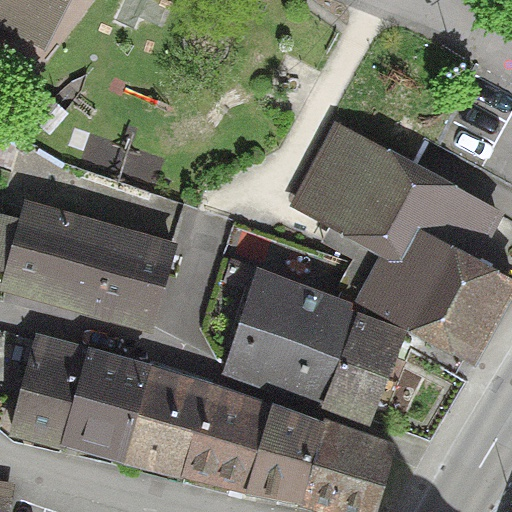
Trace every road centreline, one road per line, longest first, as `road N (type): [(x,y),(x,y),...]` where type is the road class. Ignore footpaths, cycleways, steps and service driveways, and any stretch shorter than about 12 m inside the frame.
road 1 (residential): [(0,323),(471,475)]
road 2 (residential): [(170,511),(0,460)]
